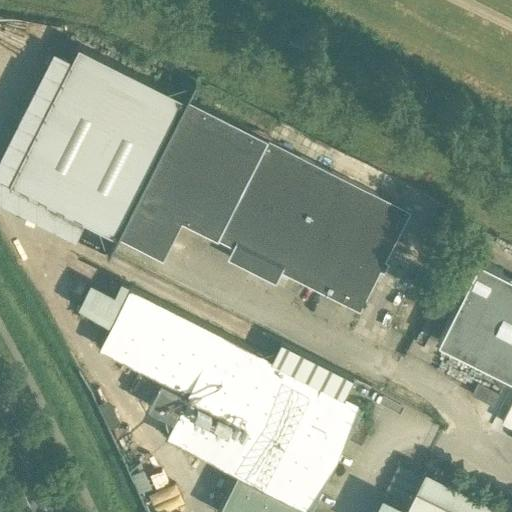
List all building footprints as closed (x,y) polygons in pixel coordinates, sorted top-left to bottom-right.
[(188,98),(184,104),(77,50),(6,191),(113,245),(119,235),(152,251),(171,214),(360,310),(410,210),(188,98)] [(511,274),(479,257),(437,339),(511,376),(511,274)] [(197,319),(196,320),(130,286),(100,346),(161,377),(147,405),(174,418),(165,434),(182,443),(179,448),(192,455),(195,449),(236,470),(308,507),(324,476),(330,479),(337,464),(332,461),(362,402),(197,319)] [(493,405),(499,392),(477,381),(471,393),(493,405)] [(360,443),(371,421),(359,415),(348,437),(360,443)] [(219,511),(305,511),(308,507),(236,470),(216,510),(219,511)] [(177,479),(151,491),(159,509),(185,498),(177,479)] [(467,511),(415,485),(401,511),(467,511)]
